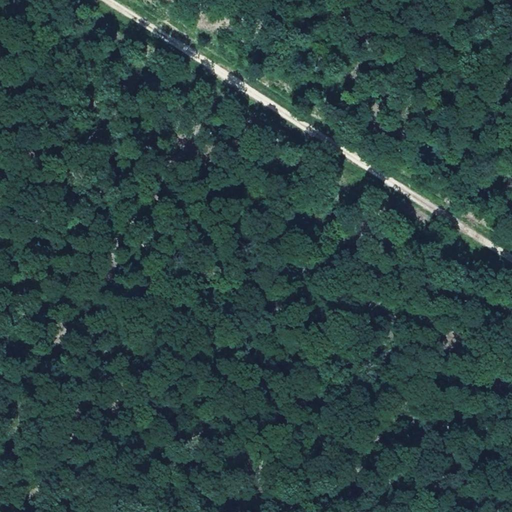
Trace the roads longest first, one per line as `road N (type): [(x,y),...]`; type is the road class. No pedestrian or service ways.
road 1 (track): [(511,259),(108,0)]
road 2 (track): [(209,0),(0,110)]
road 3 (track): [(301,123),(382,0)]
